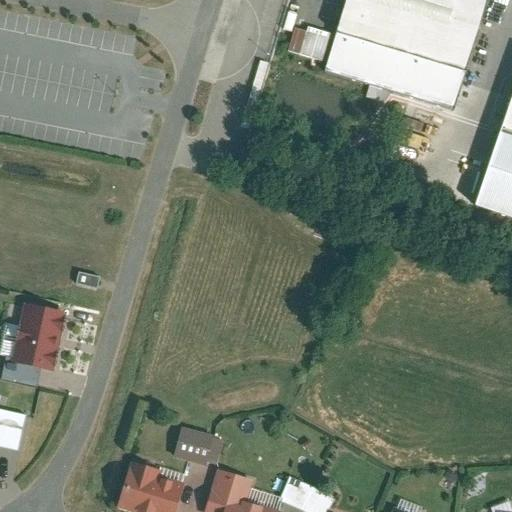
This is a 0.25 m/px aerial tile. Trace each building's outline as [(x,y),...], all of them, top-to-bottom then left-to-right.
[(340,0),(332,32),(451,68),(472,0),(340,0)] [(451,68),(332,32),(321,67),(441,103),(451,68)] [(270,63),(260,60),(249,95),(259,98),(270,63)] [(511,62),(490,126),(511,133),(511,62)] [(511,133),(490,126),(464,198),(511,214),(511,133)] [(29,302),(15,360),(60,370),(74,313),(29,302)] [(176,457),(208,466),(218,435),(186,425),(176,457)] [(140,511),(179,511),(188,486),(164,478),(167,470),(135,460),(120,506),(140,511)] [(260,481),(223,469),(209,511),(282,511),(253,503),(260,481)]
